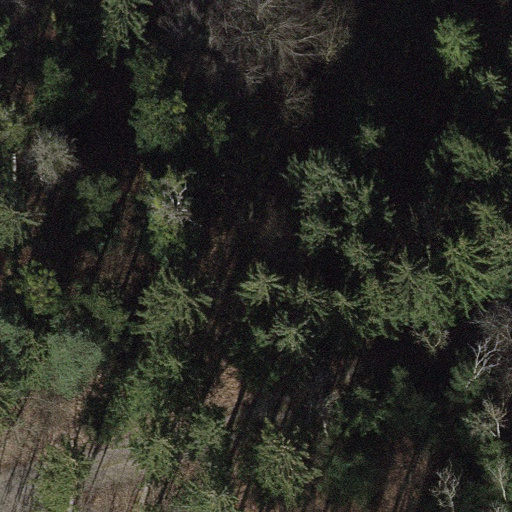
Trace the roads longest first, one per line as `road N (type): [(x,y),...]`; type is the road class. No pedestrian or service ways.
road 1 (track): [(511,309),(414,357),(183,447),(0,495)]
road 2 (track): [(0,158),(85,111),(218,63),(352,0)]
